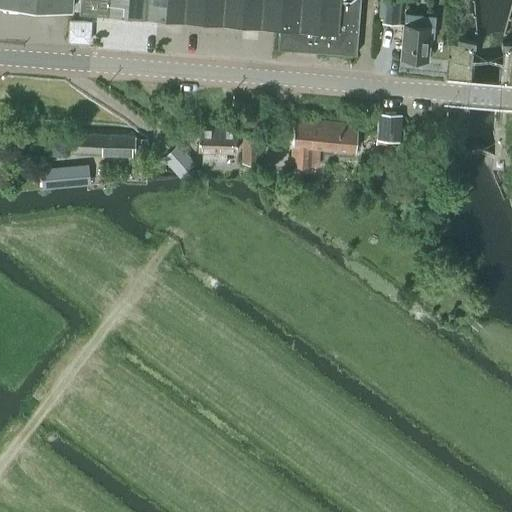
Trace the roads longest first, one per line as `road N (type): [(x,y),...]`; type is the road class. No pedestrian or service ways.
road 1 (unclassified): [(462,94),(0,56)]
road 2 (track): [(169,233),(0,465)]
